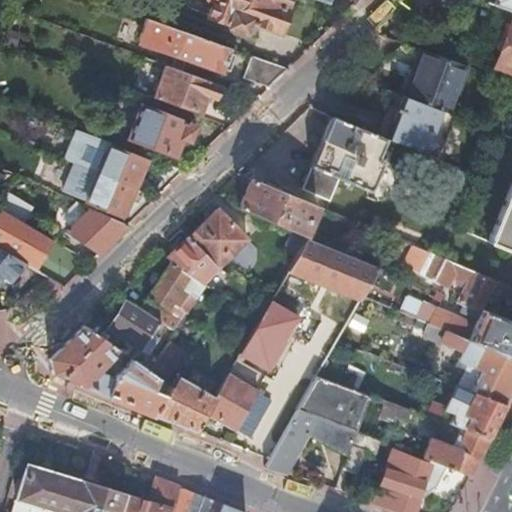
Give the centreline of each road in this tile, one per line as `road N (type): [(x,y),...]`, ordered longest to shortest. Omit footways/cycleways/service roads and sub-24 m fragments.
road 1 (residential): [(0,369),(342,38),(404,0)]
road 2 (residential): [(0,386),(311,511)]
